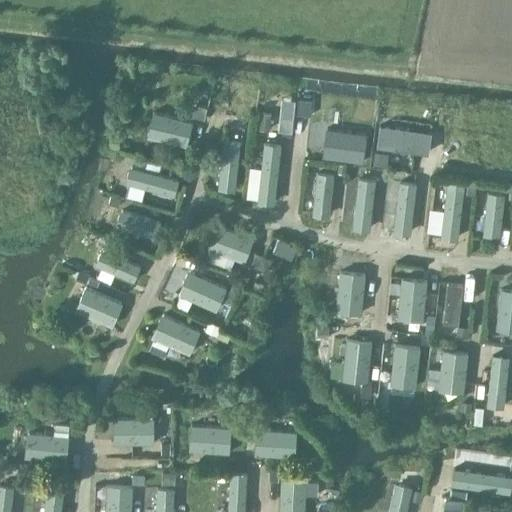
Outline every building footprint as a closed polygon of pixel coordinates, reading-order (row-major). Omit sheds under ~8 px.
[(190,123),(154,117),(150,137),(187,144),(190,123)] [(221,138),(214,193),(232,195),(239,140),(221,138)] [(264,147),(260,196),(278,198),(282,149),(264,147)] [(177,182),(130,172),(128,186),(174,195),(177,182)] [(314,172),(309,214),(328,216),(333,174),(314,172)] [(357,180),(351,224),(367,225),(372,181),(357,180)] [(396,183),(393,229),(412,230),(415,185),(396,183)] [(447,189),(439,235),(451,237),(458,191),(447,189)] [(487,195),(483,235),(495,236),(499,196),(487,195)] [(159,225),(121,213),(117,225),(155,237),(159,225)] [(252,242),(212,228),(206,248),(245,261),(252,242)] [(137,267),(102,251),(94,268),(129,284),(137,267)] [(342,274),(338,310),(360,313),(364,276),(342,274)] [(223,291),(190,276),(181,295),(214,310),(223,291)] [(403,281),(398,316),(421,320),(427,284),(403,281)] [(449,286),(444,320),(460,323),(466,288),(449,286)] [(118,305),(87,292),(80,310),(111,322),(118,305)] [(511,293),(502,292),(497,330),(511,332),(511,293)] [(197,330),(162,320),(155,342),(190,352),(197,330)] [(346,340),(341,378),(363,380),(368,343),(346,340)] [(396,347),(391,386),(412,388),(417,350),(396,347)] [(443,354),(439,390),(461,392),(465,357),(443,354)] [(489,357),(484,403),(503,405),(509,360),(489,357)] [(153,420),(117,420),(117,453),(153,453),(153,420)] [(229,428),(193,426),(192,453),(228,455),(229,428)] [(295,431),(256,429),(254,455),(293,457),(295,431)] [(65,437),(27,433),(25,459),(63,463),(65,437)] [(508,475),(455,469),(452,490),(505,496),(508,475)] [(228,473),(227,511),(242,511),(243,474),(228,473)] [(281,481),(278,511),(300,511),(302,482),(281,481)] [(0,486),(0,511),(7,511),(9,487),(0,486)] [(109,487),(107,511),(127,511),(129,489),(109,487)] [(394,487),(388,511),(405,511),(410,490),(394,487)] [(156,488),(155,511),(169,511),(170,489),(156,488)] [(45,489),(42,511),(58,511),(60,490),(45,489)]
